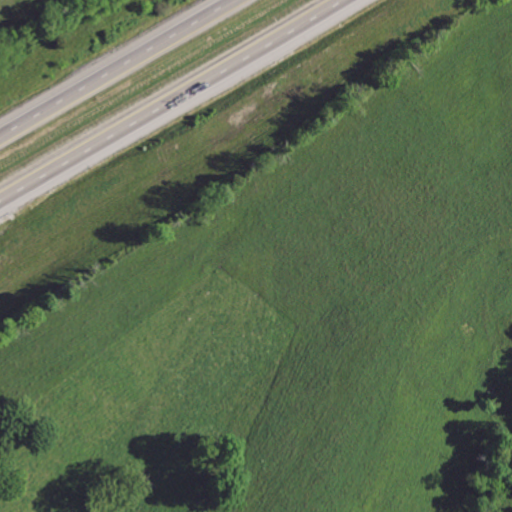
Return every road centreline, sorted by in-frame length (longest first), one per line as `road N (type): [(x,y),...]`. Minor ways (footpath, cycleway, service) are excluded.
road 1 (motorway): [(0,219),(169,125),(350,0)]
road 2 (motorway): [(243,0),(0,141)]
